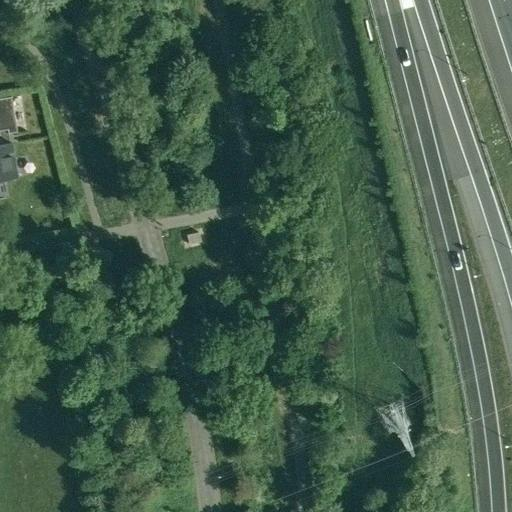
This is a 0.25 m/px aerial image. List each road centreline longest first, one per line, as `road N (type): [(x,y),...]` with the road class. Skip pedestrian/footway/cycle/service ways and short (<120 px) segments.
road 1 (unclassified): [(209,511),(186,368),(79,0)]
road 2 (motorway): [(392,0),(480,361),(498,511)]
road 3 (motorway): [(423,0),(511,274)]
